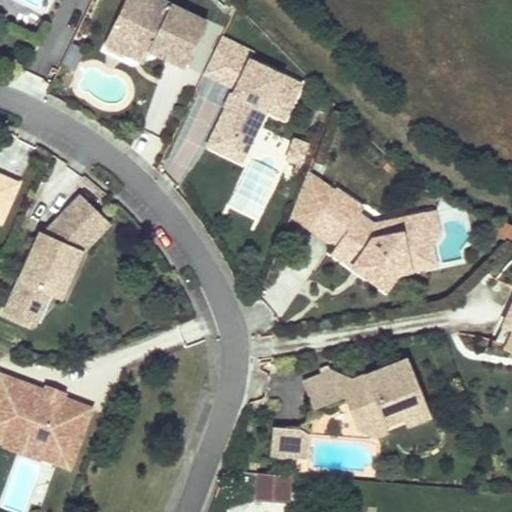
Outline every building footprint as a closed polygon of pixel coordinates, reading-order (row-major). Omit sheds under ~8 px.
[(148,56),(184,74),(207,30),(147,0),(129,0),(107,44),(135,58),(141,47),(150,52),(148,56)] [(107,44),(105,49),(143,68),(148,56),(150,52),(141,47),(135,58),(107,44)] [(231,59),(218,52),(204,81),(217,87),(231,59)] [(250,68),(231,59),(217,87),(235,96),(232,102),(237,104),(230,117),(226,115),(206,154),(235,168),(245,148),(237,144),(245,128),(253,132),(258,134),(265,118),(283,127),(300,93),(250,68)] [(237,104),(232,102),(226,115),(230,117),(237,104)] [(253,132),(245,128),(237,144),(245,148),(253,132)] [(130,150),(153,162),(164,141),(141,129),(130,150)] [(311,158),(297,152),(289,171),(303,176),(311,158)] [(338,193),(313,176),(296,220),(312,231),(338,193)] [(0,224),(0,225),(17,187),(0,178),(0,224)] [(338,193),(312,231),(339,250),(335,256),(389,293),(400,278),(425,273),(420,248),(427,237),(424,218),(377,228),(362,218),(366,212),(338,193)] [(3,314),(32,327),(47,295),(64,299),(78,257),(106,229),(78,201),(49,230),(44,241),(38,238),(3,314)] [(420,248),(425,273),(437,270),(433,251),(441,240),(436,215),(424,218),(427,237),(420,248)] [(49,230),(43,227),(38,238),(44,241),(49,230)] [(511,288),(499,320),(511,325),(511,288)] [(339,394),(311,405),(316,416),(347,404),(359,435),(369,438),(405,424),(408,431),(432,421),(409,365),(367,382),(368,387),(361,389),(354,388),(339,394)] [(42,394),(0,377),(0,428),(72,456),(89,412),(61,401),(42,394)] [(305,390),(311,405),(339,394),(333,379),(305,390)] [(63,397),(44,389),(42,394),(61,401),(63,397)] [(408,431),(405,424),(369,438),(379,443),(408,431)] [(72,456),(0,428),(0,444),(66,470),(72,456)] [(310,465),(312,442),(304,436),(276,435),(274,462),(310,465)] [(293,484),(263,482),(262,500),(291,502),(293,484)] [(291,502),(262,500),(261,507),(291,509),(291,502)]
